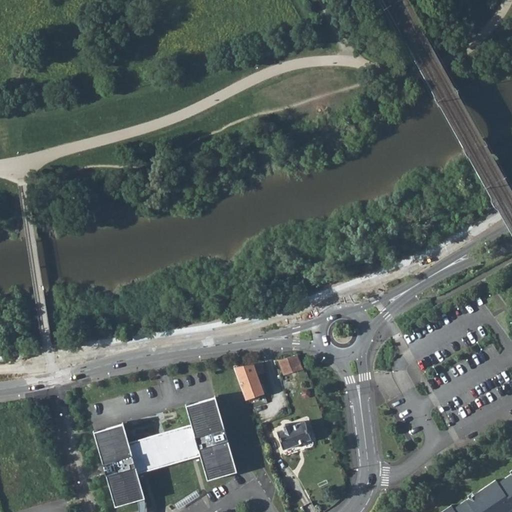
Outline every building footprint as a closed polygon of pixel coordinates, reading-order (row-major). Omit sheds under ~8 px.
[(294,355),(278,360),(284,375),(302,369),(296,355),(294,355)] [(242,391),(245,400),(262,394),(264,393),(256,371),(264,370),(260,362),(233,367),(242,391)] [(115,506),(145,498),(137,471),(199,453),(207,480),(237,471),(227,440),(228,440),(225,428),(224,428),(215,397),(185,405),(191,425),(129,444),(123,423),(93,431),(103,463),(102,463),(105,476),(106,475),(115,506)] [(282,448),(283,449),(311,439),(305,421),(290,427),(289,424),(285,424),(283,427),(284,429),(278,431),(276,432),(282,448)] [(507,511),(511,508),(511,472),(498,482),(495,479),(453,508),(451,505),(440,511),(507,511)]
